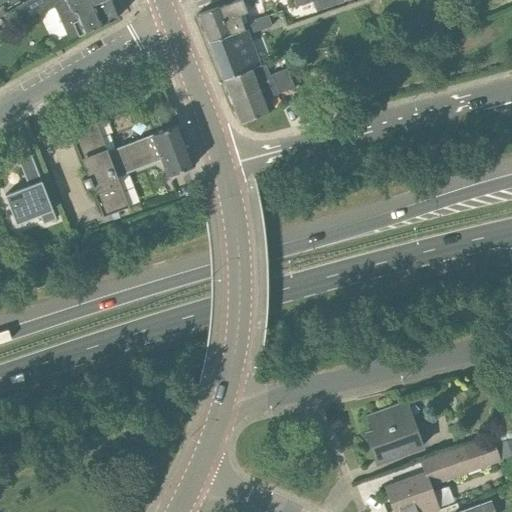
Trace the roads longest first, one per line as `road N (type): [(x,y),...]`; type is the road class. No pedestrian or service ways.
road 1 (primary): [(511,184),(0,337)]
road 2 (primary): [(0,381),(338,277),(511,234)]
road 3 (primary): [(511,89),(220,167)]
road 4 (primary): [(224,395),(267,397),(511,345)]
road 5 (residential): [(224,395),(237,280),(220,167)]
road 6 (residential): [(0,111),(167,17)]
road 7 (residential): [(220,167),(167,17)]
